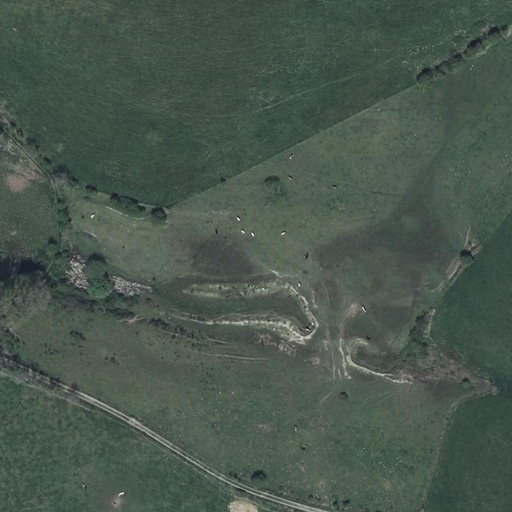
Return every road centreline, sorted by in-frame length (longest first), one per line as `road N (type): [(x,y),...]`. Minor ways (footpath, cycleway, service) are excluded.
road 1 (track): [(0,360),(124,410),(238,486),(343,511)]
road 2 (track): [(0,312),(25,302),(61,238),(39,159),(0,118)]
